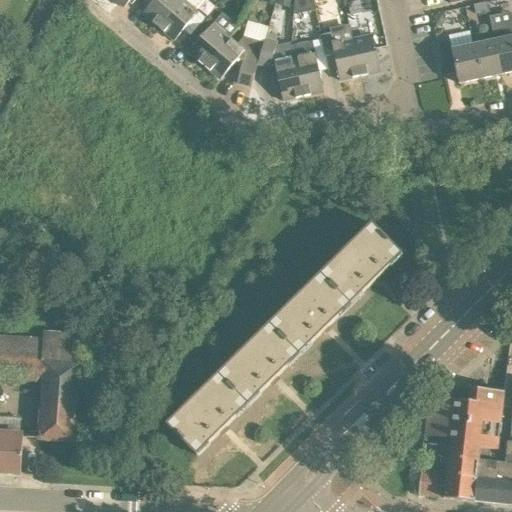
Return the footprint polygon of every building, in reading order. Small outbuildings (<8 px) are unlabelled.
[(112,0),(123,9),(131,0),(112,0)] [(158,29),(183,0),(182,0),(154,0),(142,15),(158,29)] [(183,0),(158,29),(174,42),(198,14),(196,11),(204,0),(183,0)] [(292,0),(276,0),(275,6),(290,9),(292,0)] [(312,0),(294,0),(294,15),(300,13),(314,10),(312,0)] [(488,12),(486,4),(473,6),(475,15),(488,12)] [(435,28),(443,26),(446,21),(444,14),(433,17),(435,28)] [(229,39),(212,25),(188,54),(204,68),(229,39)] [(511,28),(492,32),(494,42),(501,76),(511,73),(511,28)] [(269,69),(277,43),(278,37),(267,34),(266,40),(264,44),(258,66),(269,69)] [(340,82),(360,78),(352,41),(332,45),(329,34),(320,36),(328,72),(337,70),(340,82)] [(352,41),(360,78),(381,73),(373,37),(352,41)] [(258,66),(264,44),(243,38),(236,46),(229,39),(204,68),(220,81),(235,64),(241,68),(236,86),(251,91),(258,66)] [(437,44),(442,69),(454,66),(458,85),(480,80),(473,46),(451,51),(449,42),(437,44)] [(473,46),(480,80),(501,76),(494,42),(473,46)] [(295,61),(303,98),(323,94),(315,57),(295,61)] [(282,102),(303,98),(295,61),(274,66),(282,102)] [(321,275),(351,306),(402,255),(372,225),(321,275)] [(23,248),(14,270),(35,278),(44,256),(23,248)] [(269,325),(299,356),(351,306),(321,275),(269,325)] [(218,375),(248,406),(299,356),(269,325),(218,375)] [(0,475),(20,477),(23,440),(73,443),(77,365),(78,365),(80,334),(43,332),(42,337),(41,361),(42,361),(36,433),(20,432),(21,420),(0,418),(0,475)] [(196,457),(226,428),(248,406),(218,375),(166,426),(196,457)] [(427,420),(427,422),(425,437),(451,440),(448,459),(480,462),(481,450),(498,452),(499,450),(498,450),(504,393),(471,390),(469,403),(447,400),(427,420)] [(474,503),(511,506),(511,443),(508,443),(507,451),(499,450),(498,452),(481,450),(480,462),(474,503)] [(420,472),(418,496),(444,499),(474,503),(480,462),(448,459),(446,475),(420,472)]
